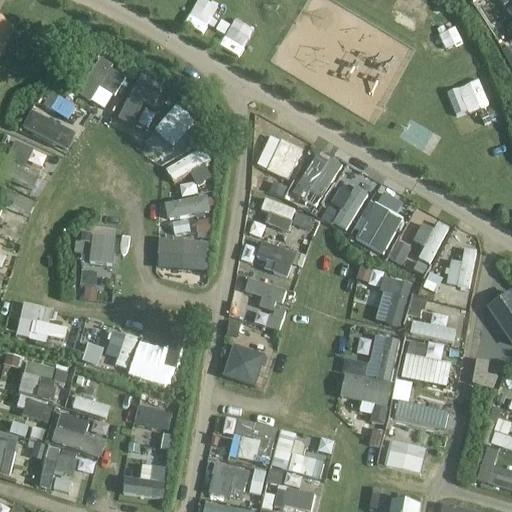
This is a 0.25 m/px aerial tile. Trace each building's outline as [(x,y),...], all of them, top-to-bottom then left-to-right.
[(212,0),(199,0),(193,12),(212,22),(221,4),(212,0)] [(445,7),(438,1),(432,8),(439,14),(445,7)] [(229,32),(243,42),(254,26),(240,16),(229,32)] [(426,34),(441,57),(463,42),(448,19),(426,34)] [(0,60),(14,31),(0,24),(0,60)] [(143,81),(111,120),(135,140),(167,100),(143,81)] [(51,105),(43,130),(66,138),(74,113),(51,105)] [(155,131),(173,147),(196,121),(178,105),(155,131)] [(282,140),(268,171),(290,181),(304,149),(282,140)] [(182,187),(217,168),(206,148),(171,167),(182,187)] [(322,207),(341,165),(316,154),(296,196),(322,207)] [(348,167),(325,220),(350,231),(373,178),(348,167)] [(20,184),(33,191),(39,180),(26,173),(20,184)] [(30,217),(36,205),(7,192),(1,205),(30,217)] [(209,195),(166,205),(170,222),(213,212),(209,195)] [(396,209),(383,202),(361,244),(386,257),(414,206),(402,199),(396,209)] [(265,202),(263,213),(274,214),(272,226),(292,229),(296,206),(265,202)] [(296,230),(313,227),(311,214),(294,217),(296,230)] [(409,256),(430,267),(450,229),(438,223),(435,230),(425,225),(409,256)] [(115,265),(119,238),(94,235),(91,262),(115,265)] [(182,238),(181,284),(205,284),(206,273),(196,272),(197,239),(182,238)] [(389,258),(402,265),(411,249),(398,242),(389,258)] [(290,280),(299,256),(262,243),(254,266),(290,280)] [(448,288),(474,289),(475,250),(450,249),(448,288)] [(369,283),(372,273),(360,269),(357,280),(369,283)] [(383,281),(378,324),(406,327),(410,283),(383,281)] [(262,283),(249,323),(280,333),(288,309),(283,308),(288,291),(262,283)] [(488,310),(511,339),(511,292),(511,291),(488,310)] [(65,342),(69,330),(54,325),(57,313),(25,304),(16,336),(44,344),(47,337),(65,342)] [(433,304),(432,312),(457,315),(458,307),(433,304)] [(455,344),(458,332),(414,321),(411,334),(455,344)] [(163,369),(178,372),(187,331),(172,327),(163,369)] [(126,334),(115,366),(128,370),(139,338),(126,334)] [(346,375),(341,399),(389,408),(402,341),(376,336),(367,379),(346,375)] [(448,388),(454,364),(426,359),(429,346),(411,342),(403,379),(448,388)] [(84,362),(101,366),(105,348),(88,344),(84,362)] [(233,347),(223,379),(255,388),(265,357),(233,347)] [(475,361),(474,368),(472,384),(492,392),(497,378),(486,376),(488,363),(475,361)] [(28,362),(15,414),(38,420),(36,429),(48,432),(64,371),(28,362)] [(395,383),(395,398),(412,399),(412,383),(395,383)] [(505,397),(499,395),(496,402),(502,405),(505,397)] [(114,421),(117,408),(76,397),(73,410),(114,421)] [(169,432),(174,413),(142,404),(137,424),(169,432)] [(399,404),(397,421),(449,428),(451,411),(399,404)] [(375,422),(387,424),(389,410),(376,409),(375,422)] [(62,414),(52,442),(74,449),(84,421),(62,414)] [(511,437),(510,437),(511,431),(511,423),(498,418),(489,444),(511,452),(511,437)] [(326,463),(305,458),(309,440),(282,433),(273,468),(322,480),(326,463)] [(212,438),(210,446),(217,448),(218,439),(212,438)] [(0,473),(10,476),(18,444),(0,439),(0,473)] [(423,477),(430,451),(394,441),(387,467),(423,477)] [(140,454),(141,447),(130,445),(129,453),(140,454)] [(511,471),(496,469),(500,451),(486,449),(480,485),(511,490),(511,471)] [(51,491),(61,454),(48,451),(39,488),(51,491)] [(262,497),(267,475),(217,464),(210,495),(231,500),(234,491),(262,497)] [(142,467),(141,479),(126,478),(125,498),(167,499),(168,468),(142,467)] [(277,506),(309,511),(313,511),(317,494),(280,487),(277,506)] [(374,489),(371,511),(388,511),(391,491),(374,489)] [(390,511),(419,511),(421,499),(398,495),(397,503),(392,502),(390,511)] [(244,511),(209,502),(205,511),(244,511)]
